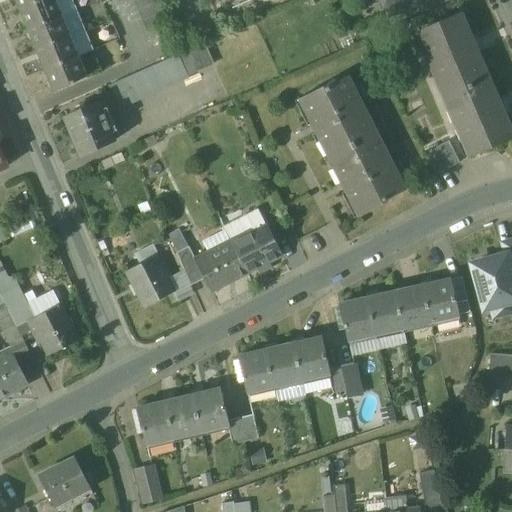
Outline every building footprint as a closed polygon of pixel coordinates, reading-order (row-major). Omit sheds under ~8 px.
[(14,0),(18,9),(41,0),(14,0)] [(41,0),(18,9),(27,30),(60,17),(53,0),(41,0)] [(166,24),(155,0),(131,0),(145,33),(166,24)] [(382,0),(389,15),(420,1),(422,0),(382,0)] [(422,0),(420,1),(425,12),(450,0),(422,0)] [(443,95),(486,76),(460,14),(417,32),(443,95)] [(27,30),(35,51),(68,37),(60,17),(27,30)] [(35,51),(43,72),(77,58),(68,37),(35,51)] [(176,56),(153,67),(163,88),(185,78),(176,56)] [(43,72),(52,92),(72,85),(71,83),(85,78),(77,58),(43,72)] [(470,157),(511,139),(511,136),(486,76),(443,95),(470,157)] [(332,158),(377,135),(349,77),(328,87),(327,86),(302,98),(332,158)] [(98,104),(64,118),(80,157),(114,143),(111,135),(116,133),(106,109),(101,111),(98,104)] [(377,135),(332,158),(361,217),(387,204),(386,202),(405,192),(377,135)] [(448,141),(425,153),(436,175),(460,163),(448,141)] [(0,239),(20,232),(17,226),(6,230),(3,221),(0,222),(0,239)] [(265,227),(251,234),(250,232),(231,241),(244,274),(256,268),(259,274),(269,269),(266,263),(280,257),(265,227)] [(231,241),(206,254),(208,257),(194,265),(201,279),(208,293),(244,274),(231,241)] [(511,241),(503,244),(506,256),(507,255),(511,273),(511,272),(511,241)] [(188,249),(175,254),(189,285),(201,279),(194,265),(188,249)] [(506,256),(472,265),(485,309),(492,307),(493,313),(511,307),(511,301),(511,302),(511,301),(511,273),(507,255),(506,256)] [(156,257),(126,273),(144,307),(172,293),(165,279),(167,278),(156,257)] [(29,305),(16,280),(0,288),(0,292),(7,306),(17,327),(32,321),(36,319),(29,305)] [(451,280),(434,284),(434,283),(423,286),(431,322),(459,315),(451,280)] [(422,287),(406,290),(395,293),(403,328),(431,322),(423,286),(422,286),(422,287)] [(79,341),(56,293),(29,305),(36,319),(32,321),(42,344),(46,342),(51,354),(79,341)] [(395,293),(379,297),(367,299),(376,335),(403,328),(395,293)] [(367,299),(352,303),(339,306),(345,328),(349,341),(376,335),(367,299)] [(17,327),(7,306),(0,309),(0,328),(9,347),(0,351),(0,361),(12,356),(12,355),(13,355),(13,356),(28,348),(17,327)] [(322,338),(305,342),(305,341),(294,344),(302,380),(330,373),(322,338)] [(293,345),(278,348),(266,350),(274,386),(302,380),(294,344),(293,344),(293,345)] [(266,351),(251,354),(238,357),(243,379),(244,379),(247,392),(274,386),(266,350),(266,351)] [(511,355),(491,354),(489,378),(511,379),(511,355)] [(0,399),(28,385),(13,356),(13,355),(12,355),(12,356),(0,361),(0,399)] [(360,357),(335,361),(339,387),(364,383),(360,357)] [(221,389),(193,396),(201,431),(228,425),(229,425),(228,421),(221,389)] [(193,396),(165,402),(173,438),(201,431),(193,396)] [(165,403),(150,407),(150,406),(137,409),(143,435),(144,435),(146,444),(173,438),(165,402),(165,403)] [(252,415),(239,418),(245,441),(257,438),(252,415)] [(239,418),(228,421),(229,425),(228,425),(232,444),(245,441),(239,418)] [(511,425),(506,425),(503,472),(511,472),(511,425)] [(75,459),(41,477),(55,505),(90,487),(75,459)] [(161,500),(152,466),(136,469),(145,504),(161,500)] [(442,505),(434,469),(419,472),(426,509),(442,505)] [(347,511),(344,486),(333,487),(334,496),(335,511),(347,511)] [(335,511),(334,496),(322,497),(323,511),(335,511)] [(235,511),(234,502),(222,504),(223,511),(235,511)]
